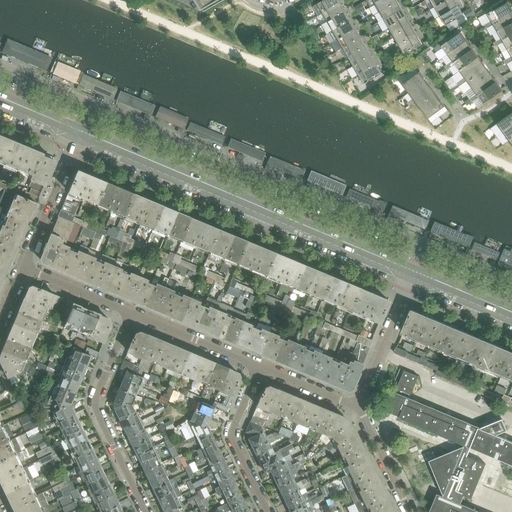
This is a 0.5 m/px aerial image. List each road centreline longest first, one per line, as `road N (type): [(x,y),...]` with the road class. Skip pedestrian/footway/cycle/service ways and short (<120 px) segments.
road 1 (residential): [(511,278),(90,102)]
road 2 (residential): [(414,274),(78,132)]
road 3 (residential): [(130,313),(93,406),(144,511)]
road 4 (residential): [(267,511),(231,434),(256,364)]
road 5 (residential): [(22,267),(78,132)]
road 6 (residential): [(356,407),(414,274)]
road 7 (residential): [(256,364),(130,313)]
